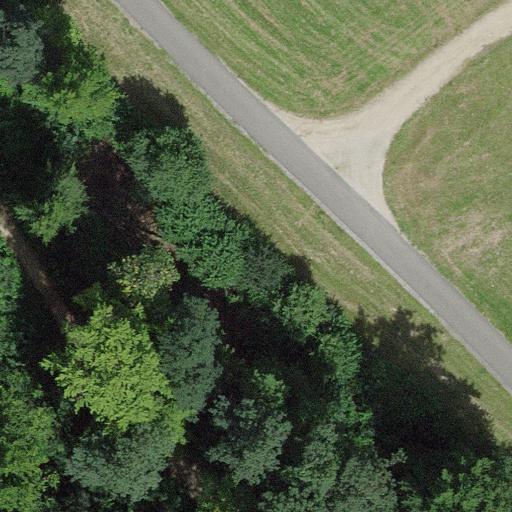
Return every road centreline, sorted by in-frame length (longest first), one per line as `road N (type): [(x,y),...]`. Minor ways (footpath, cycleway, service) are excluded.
road 1 (track): [(134,0),(316,157),(511,371)]
road 2 (track): [(0,195),(39,286),(246,511)]
road 3 (track): [(316,157),(511,20)]
